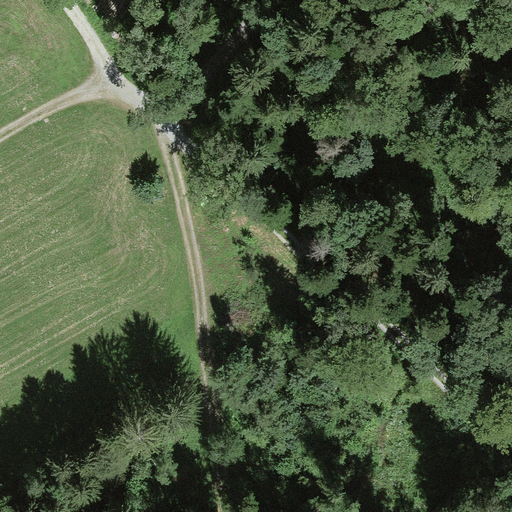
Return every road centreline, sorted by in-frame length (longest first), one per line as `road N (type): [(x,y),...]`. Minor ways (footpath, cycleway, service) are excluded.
road 1 (track): [(221,511),(205,420),(204,311),(181,207),(155,124),(91,62)]
road 2 (track): [(511,426),(369,318),(200,151),(155,124)]
road 3 (track): [(137,103),(234,47),(277,0)]
